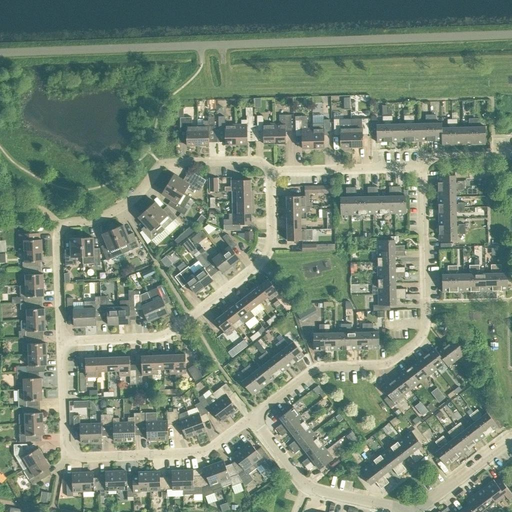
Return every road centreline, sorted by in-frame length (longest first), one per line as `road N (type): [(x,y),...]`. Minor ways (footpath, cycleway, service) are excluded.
road 1 (residential): [(252,416),(315,368),(386,363),(422,334),(422,167)]
road 2 (residential): [(270,171),(271,239),(258,264),(162,336),(60,341)]
road 3 (residential): [(58,226),(121,207),(161,165),(256,161),(270,171)]
road 4 (residential): [(69,453),(199,452),(252,416)]
road 5 (residential): [(270,171),(422,167)]
road 6 (residential): [(511,438),(410,510)]
